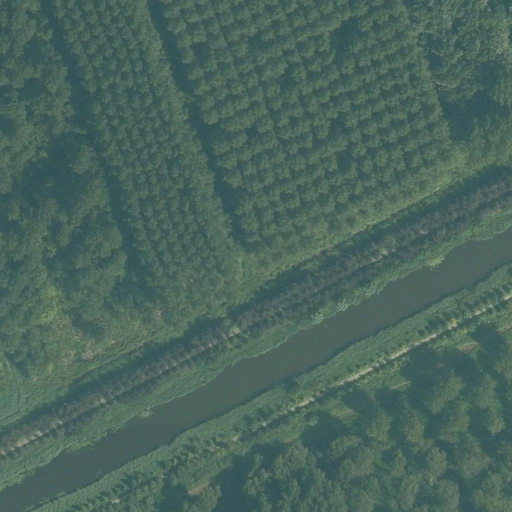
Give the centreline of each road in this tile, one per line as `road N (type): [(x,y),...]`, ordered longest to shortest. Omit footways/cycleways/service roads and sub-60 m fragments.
road 1 (unknown): [(0,436),(511,173)]
road 2 (track): [(511,511),(502,314),(511,309)]
